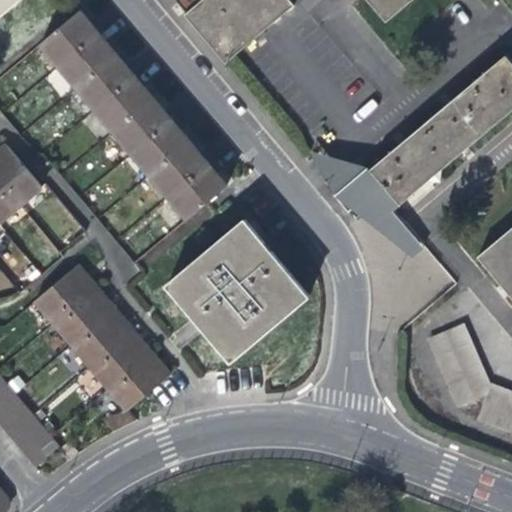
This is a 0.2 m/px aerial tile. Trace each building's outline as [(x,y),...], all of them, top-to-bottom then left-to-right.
[(0,0),(0,15),(17,0),(0,0)] [(198,0),(179,16),(221,66),(291,7),(289,6),(296,0),(198,0)] [(367,0),(385,22),(411,0),(367,0)] [(87,5),(80,10),(90,21),(96,16),(91,9),(87,5)] [(90,21),(80,10),(46,39),(64,60),(104,26),(96,16),(90,21)] [(107,42),(113,36),(104,26),(64,60),(83,82),(117,53),(107,42)] [(116,40),(113,36),(107,42),(117,53),(123,48),(116,40)] [(129,54),(123,48),(117,53),(127,65),(133,60),(129,54)] [(142,71),(133,60),(127,65),(117,53),(83,82),(102,106),(142,71)] [(511,68),(503,58),(367,173),(363,177),(369,184),(373,181),(396,209),(511,109),(511,68)] [(146,87),(152,82),(142,71),(102,106),(120,127),(154,98),(146,87)] [(156,87),(152,82),(146,87),(154,98),(161,92),(156,87)] [(165,98),(161,92),(154,98),(164,109),(170,103),(165,98)] [(179,115),(170,103),(164,109),(154,98),(120,127),(139,149),(179,115)] [(184,132),(190,127),(179,115),(139,149),(158,172),(192,142),(184,132)] [(194,132),(190,127),(184,132),(192,142),(198,137),(194,132)] [(203,142),(198,137),(192,142),(202,154),(208,149),(203,142)] [(218,160),(208,149),(202,154),(192,142),(158,172),(177,194),(218,160)] [(0,182),(22,208),(44,189),(8,146),(0,153),(0,182)] [(358,177),(365,171),(310,156),(330,196),(356,174),(358,177)] [(221,176),(227,171),(218,160),(177,194),(196,216),(230,187),(221,176)] [(231,176),(227,171),(221,176),(230,187),(236,182),(231,176)] [(388,215),(396,209),(373,181),(369,184),(363,177),(367,173),(365,171),(358,177),(374,197),(353,215),(409,261),(419,253),(388,215)] [(330,196),(332,199),(346,187),(358,177),(356,174),(330,196)] [(365,199),(350,213),(353,215),(374,197),(358,177),(346,187),(332,199),(334,201),(352,185),(365,199)] [(0,226),(22,208),(0,182),(0,226)] [(347,215),(350,213),(365,199),(352,185),(334,201),(347,215)] [(206,317),(240,357),(317,292),(253,216),(176,281),(206,317)] [(511,304),(511,225),(473,258),(511,304)] [(39,274),(48,265),(42,258),(32,266),(39,274)] [(85,262),(104,284),(106,282),(95,269),(87,260),(85,262)] [(63,318),(104,284),(85,262),(45,295),(63,318)] [(106,282),(104,284),(111,293),(123,307),(125,306),(106,282)] [(111,293),(104,284),(63,318),(82,341),(123,307),(111,293)] [(125,306),(123,307),(142,330),(144,328),(134,316),(125,306)] [(142,330),(123,307),(82,341),(101,364),(142,330)] [(440,333),(470,402),(489,393),(458,325),(440,333)] [(144,328),(142,330),(161,352),(163,350),(152,337),(144,328)] [(120,386),(161,352),(142,330),(101,364),(120,386)] [(419,342),(449,411),(467,403),(438,334),(419,342)] [(163,350),(161,352),(178,373),(180,371),(170,359),(163,350)] [(156,391),(178,373),(161,352),(120,386),(137,406),(156,391)] [(65,441),(0,362),(0,406),(44,459),(65,441)] [(487,406),(511,415),(511,393),(495,387),(487,406)] [(463,423),(511,440),(511,418),(470,403),(463,423)] [(0,474),(0,511),(11,511),(14,510),(16,505),(17,500),(15,493),(0,474)]
